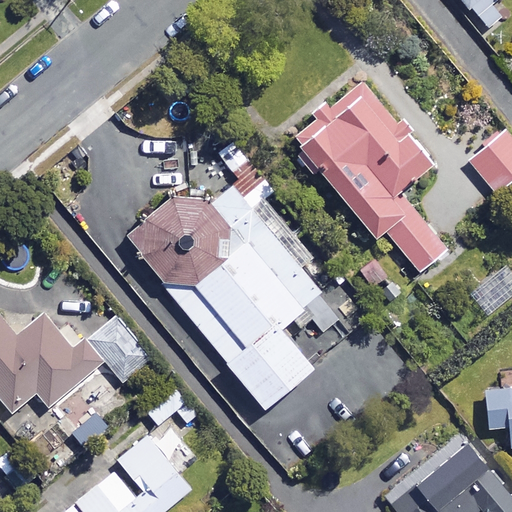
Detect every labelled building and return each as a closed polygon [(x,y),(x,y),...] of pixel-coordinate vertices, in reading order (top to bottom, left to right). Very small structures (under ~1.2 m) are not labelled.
[(462,0),(475,14),(490,0),(462,0)] [(429,158),(366,81),(295,140),(408,276),(445,245),(395,186),(429,158)] [(511,173),(511,136),(502,126),(467,159),(495,189),(511,173)] [(300,240),(244,170),(209,199),(203,191),(176,185),(121,230),(259,400),(309,360),(277,321),(288,312),(299,325),(310,316),(321,330),(340,314),(288,249),(300,240)] [(15,332),(0,313),(0,396),(10,408),(34,388),(47,403),(102,357),(121,379),(151,354),(115,311),(71,346),(41,310),(15,332)] [(196,412),(170,380),(142,404),(155,420),(174,406),(186,420),(196,412)] [(511,385),(481,388),(485,423),(506,427),(508,446),(511,445),(511,385)] [(156,511),(189,485),(146,431),(115,456),(119,461),(56,511),(156,511)] [(511,511),(511,495),(464,434),(386,495),(398,511),(470,511),(479,505),(484,511),(511,511)] [(17,438),(0,451),(0,471),(14,490),(41,470),(17,438)]
